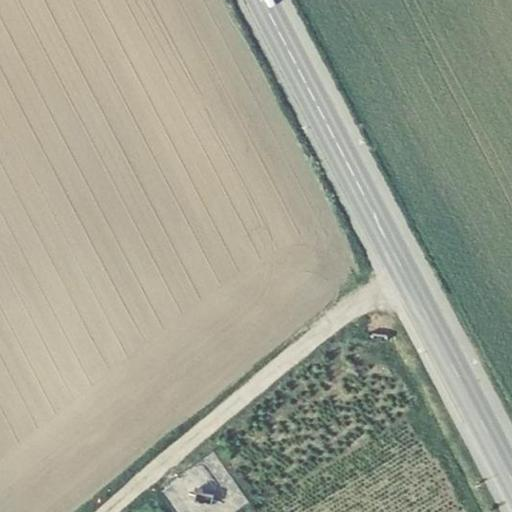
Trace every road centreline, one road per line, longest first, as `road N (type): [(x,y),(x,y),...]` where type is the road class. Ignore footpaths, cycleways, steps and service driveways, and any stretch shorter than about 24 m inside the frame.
road 1 (secondary): [(262,0),(511,478)]
road 2 (track): [(404,273),(361,299),(102,511)]
